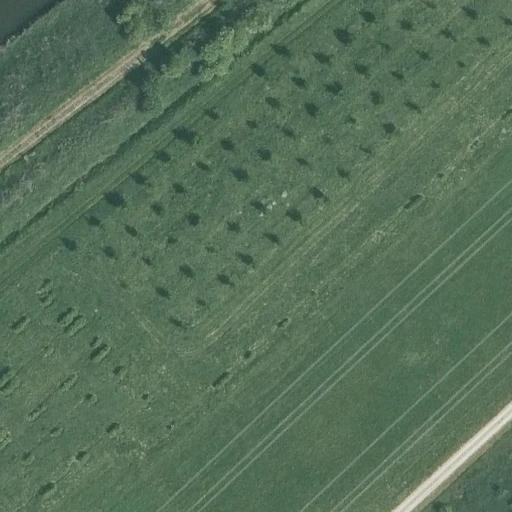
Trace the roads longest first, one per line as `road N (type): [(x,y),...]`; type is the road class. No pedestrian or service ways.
road 1 (track): [(211,0),(0,165)]
road 2 (track): [(511,413),(405,511)]
